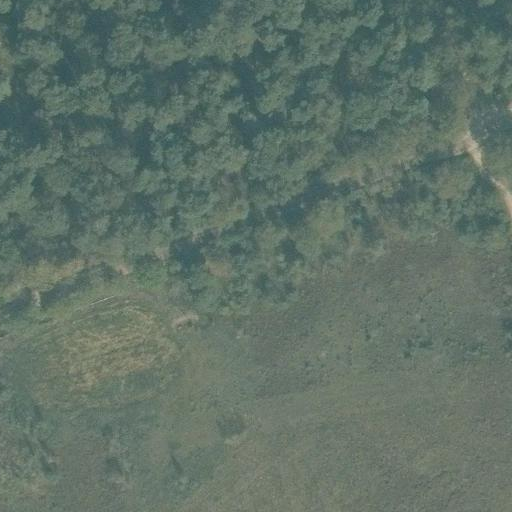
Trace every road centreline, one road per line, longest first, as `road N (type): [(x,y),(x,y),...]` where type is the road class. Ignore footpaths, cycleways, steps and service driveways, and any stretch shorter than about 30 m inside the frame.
road 1 (track): [(488,131),(0,316)]
road 2 (track): [(424,0),(481,96),(488,131)]
